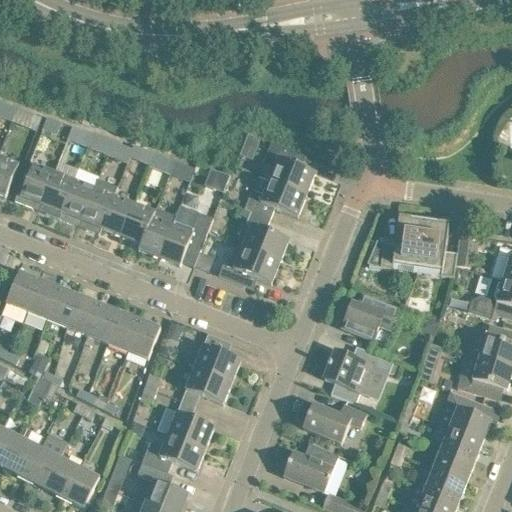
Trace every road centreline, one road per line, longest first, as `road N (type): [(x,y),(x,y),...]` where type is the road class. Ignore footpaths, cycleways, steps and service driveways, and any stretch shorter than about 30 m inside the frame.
road 1 (residential): [(297,355),(0,235)]
road 2 (secondary): [(269,25),(132,33),(31,0)]
road 3 (residential): [(297,355),(349,216),(365,190),(378,186)]
road 4 (residential): [(234,511),(297,355)]
road 5 (residential): [(378,186),(351,23)]
road 6 (residential): [(378,186),(511,205)]
